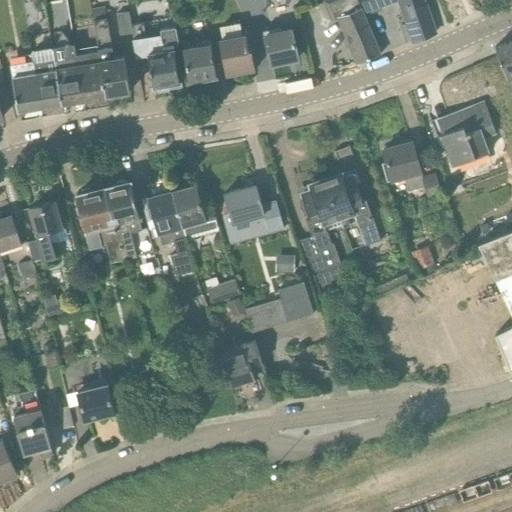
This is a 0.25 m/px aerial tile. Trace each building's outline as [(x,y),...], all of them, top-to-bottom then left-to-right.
[(380,55),(358,1),(357,0),(325,0),(324,1),(332,22),(340,19),(358,64),(380,55)] [(424,5),(423,1),(422,0),(362,0),(367,10),(395,0),(399,0),(414,42),(436,33),(426,4),(424,5)] [(124,57),(114,58),(104,7),(92,9),(99,50),(100,61),(106,96),(130,92),(124,57)] [(120,36),(132,34),(130,26),(128,12),(117,14),(120,36)] [(245,35),(242,35),(240,23),(220,27),(222,39),(220,40),(227,76),(254,70),(251,50),(248,50),(245,35)] [(130,26),(132,34),(135,57),(148,55),(154,88),(180,83),(173,45),(178,44),(176,28),(161,30),(161,34),(146,37),(144,24),(130,26)] [(271,65),(298,58),(291,29),(281,32),(280,27),(263,31),(271,65)] [(189,82),(217,77),(210,39),(197,41),(198,47),(184,49),(189,82)] [(511,41),(495,48),(507,78),(511,92),(511,41)] [(84,100),(76,54),(74,44),(53,47),(57,70),(62,103),(84,100)] [(57,70),(53,47),(32,51),(33,60),(34,63),(41,107),(62,103),(57,70)] [(84,100),(106,96),(100,61),(99,50),(76,54),(84,100)] [(18,111),(41,107),(34,63),(33,60),(11,64),(18,111)] [(452,131),(441,135),(453,166),(475,158),(474,153),(487,149),(483,138),(496,134),(486,106),(448,120),(452,131)] [(412,142),(383,150),(387,163),(382,164),(387,182),(405,177),(409,191),(425,187),(428,198),(441,194),(435,174),(422,178),(412,142)] [(362,200),(354,175),(352,171),(358,169),(350,146),(334,152),(342,173),(326,179),(339,217),(342,225),(357,220),(366,245),(380,241),(366,199),(362,200)] [(300,201),(304,215),(308,214),(310,218),(306,219),(312,237),(299,241),(311,277),(313,277),(320,298),(344,289),(343,285),(336,267),(341,265),(333,243),(331,244),(326,231),(342,225),(339,217),(326,179),(309,184),(310,185),(304,187),(300,189),(301,193),(303,200),(300,201)] [(139,223),(138,219),(139,218),(130,182),(126,183),(123,181),(112,183),(111,187),(105,188),(114,224),(123,262),(136,258),(130,234),(142,231),(140,223),(139,223)] [(256,185),(224,193),(233,223),(263,214),(268,233),(283,229),(276,202),(262,206),(256,185)] [(172,192),(182,227),(216,218),(209,195),(199,198),(195,186),(172,192)] [(114,224),(105,188),(99,190),(96,187),(84,190),(83,194),(77,195),(86,231),(84,232),(89,250),(106,245),(110,265),(123,262),(114,224)] [(195,271),(182,227),(172,192),(149,198),(158,233),(159,233),(162,245),(174,242),(177,255),(170,257),(175,277),(195,271)] [(29,209),(37,240),(42,260),(43,262),(55,258),(48,232),(62,229),(55,201),(29,209)] [(0,219),(0,250),(21,244),(12,215),(0,219)] [(511,371),(511,230),(479,244),(483,254),(489,266),(511,316),(511,326),(494,335),(510,372),(511,371)] [(411,251),(416,268),(433,263),(428,246),(411,251)] [(294,256),(274,255),(274,274),(293,274),(294,256)] [(37,276),(32,260),(18,265),(23,280),(37,276)] [(239,296),(234,280),(220,285),(225,301),(239,296)] [(313,314),(303,282),(291,285),(301,318),(313,314)] [(220,285),(206,289),(211,305),(225,301),(220,285)] [(301,318),(291,285),(278,289),(281,298),(288,322),(301,318)] [(239,298),(226,302),(232,318),(245,314),(239,298)] [(288,322),(281,298),(269,302),(277,325),(288,322)] [(277,325),(269,302),(258,305),(265,329),(277,325)] [(67,314),(64,304),(46,309),(48,319),(67,314)] [(265,329),(258,305),(245,309),(253,333),(265,329)] [(0,361),(11,359),(0,319),(0,361)] [(231,387),(254,379),(251,368),(262,364),(255,341),(242,345),(244,351),(222,358),(231,387)] [(334,354),(323,358),(329,371),(343,374),(334,354)] [(140,378),(144,395),(156,392),(152,376),(140,378)] [(85,420),(115,413),(111,396),(109,388),(107,384),(106,378),(89,382),(91,388),(78,391),(85,420)] [(109,388),(111,396),(119,394),(117,386),(109,388)] [(69,407),(58,409),(63,429),(74,426),(69,407)] [(24,454),(51,446),(41,409),(14,416),(24,454)] [(0,483),(17,476),(3,442),(0,442),(0,483)]
